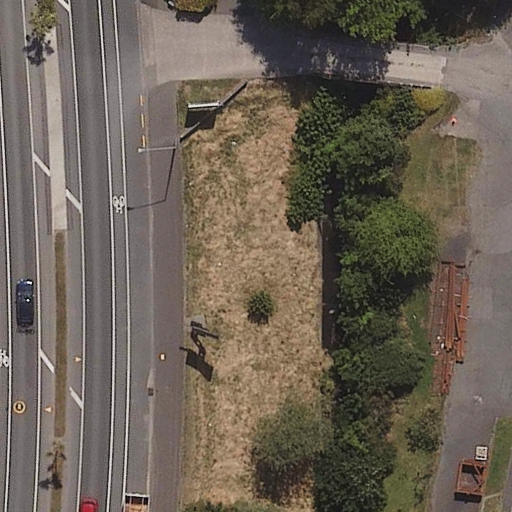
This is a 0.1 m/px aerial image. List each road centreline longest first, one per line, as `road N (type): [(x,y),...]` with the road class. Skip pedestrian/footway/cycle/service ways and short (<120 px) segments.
road 1 (secondary): [(86,0),(97,151),(93,511)]
road 2 (secondary): [(20,511),(22,355),(6,0)]
